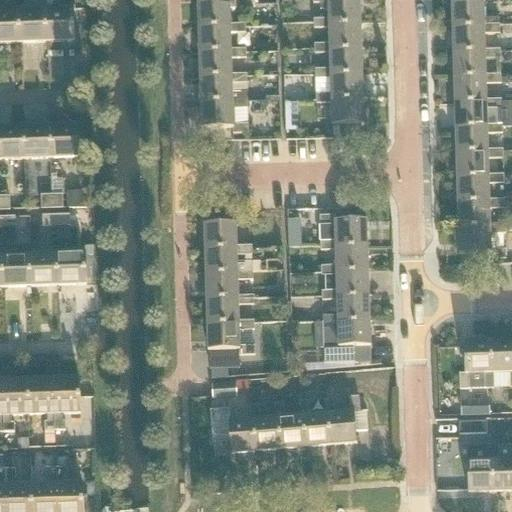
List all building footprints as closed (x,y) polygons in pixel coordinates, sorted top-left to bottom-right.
[(197,0),(197,7),(230,6),(230,10),(244,10),(243,1),(229,2),(229,0),(197,0)] [(328,26),(360,25),(359,1),(328,2),(327,0),(313,0),(313,5),(327,5),(328,21),(328,26)] [(452,6),(452,31),(452,32),(484,31),(485,37),(496,36),(498,36),(498,20),(484,20),(483,5),(452,6)] [(230,6),(197,7),(198,32),(230,31),(230,36),(245,36),(244,26),(230,27),(230,10),(230,6)] [(46,14),(47,46),(73,45),(72,13),(46,14)] [(0,47),(21,47),(19,14),(0,15),(0,47)] [(21,47),(47,46),(46,14),(19,14),(21,47)] [(328,51),(361,50),(360,25),(328,26),(328,21),(314,21),(314,30),(328,29),(328,46),(328,51)] [(230,31),(198,32),(199,57),(231,56),(231,61),(245,60),(245,51),(231,52),(230,36),(230,31)] [(499,61),(499,52),(497,52),(496,36),(485,37),(484,31),(452,32),(453,57),(485,56),(485,62),(499,61)] [(329,76),(361,75),(361,50),(328,51),(328,46),(315,46),(315,55),(329,55),(329,71),(329,76)] [(231,56),(199,57),(199,82),(231,81),(231,86),(246,86),(246,77),(231,77),(231,61),(231,56)] [(486,80),(486,87),(500,86),(500,77),(485,77),(485,62),(485,56),(453,57),(454,81),(486,80)] [(315,80),(316,97),(330,96),(330,101),(362,100),(361,75),(329,76),(329,71),(315,72),(315,80)] [(486,87),(486,80),(454,81),(455,106),(487,105),(487,111),(501,111),(501,102),(486,102),(486,87)] [(232,110),(246,110),(246,94),(232,94),(231,86),(231,81),(199,82),(200,107),(232,106),(232,110)] [(363,126),(362,100),(330,101),(330,96),(316,97),(316,105),(330,105),(331,127),(363,126)] [(487,111),(487,105),(455,106),(455,132),(487,131),(488,137),(502,137),(501,128),(487,128),(487,111)] [(232,106),(200,107),(201,131),(232,130),(232,136),(247,135),(247,127),(232,127),(232,110),(232,106)] [(49,129),(50,161),(77,160),(76,128),(49,129)] [(23,130),(24,162),(50,161),(49,129),(23,130)] [(0,162),(24,162),(23,130),(0,131),(0,162)] [(488,155),(488,162),(502,161),(502,152),(488,153),(487,137),(488,137),(487,131),(455,132),(456,156),(488,155)] [(488,162),(488,155),(456,156),(457,181),(489,180),(489,187),(503,187),(503,177),(489,178),(488,162)] [(489,180),(457,181),(457,206),(490,205),(490,212),(504,211),(503,202),(489,202),(489,187),(489,180)] [(67,193),(67,210),(83,210),(83,193),(67,193)] [(41,211),(51,211),(51,197),(40,197),(41,211)] [(51,197),(51,211),(62,210),(61,197),(51,197)] [(0,199),(0,212),(9,212),(9,199),(0,199)] [(489,212),(490,212),(490,205),(457,206),(458,231),(491,231),(491,236),(505,236),(505,227),(490,227),(489,212)] [(43,228),(57,228),(56,218),(43,218),(43,228)] [(56,218),(57,228),(69,228),(69,218),(56,218)] [(14,219),(1,219),(1,230),(14,229),(14,219)] [(29,219),(30,243),(39,242),(38,219),(29,219)] [(350,248),(366,247),(365,223),(334,224),(334,219),(319,220),(319,229),(321,229),(321,244),(334,244),(333,243),(335,243),(335,246),(335,249),(350,248)] [(203,228),(204,253),(236,252),(236,258),(251,257),(250,248),(236,248),(235,227),(203,228)] [(490,236),(491,236),(491,231),(458,231),(459,257),(490,256),(490,261),(505,261),(505,252),(491,253),(490,236)] [(288,241),(288,252),(300,252),(300,241),(288,241)] [(334,253),(335,268),(336,268),(336,274),(367,273),(366,247),(335,249),(335,243),(333,243),(334,244),(321,244),(319,244),(320,254),(334,253)] [(18,248),(19,259),(3,260),(4,290),(31,290),(30,251),(30,248),(18,248)] [(31,290),(59,289),(58,258),(34,259),(34,251),(30,251),(31,290)] [(251,282),(251,273),(251,264),(244,264),(244,266),(237,266),(236,258),(236,252),(204,253),(205,278),(237,277),(237,282),(251,282)] [(58,258),(59,289),(86,288),(85,257),(58,258)] [(337,299),(368,298),(367,273),(336,274),(336,268),(335,268),(335,269),(320,270),(320,278),(324,278),(325,294),(337,294),(337,299)] [(205,278),(205,303),(238,302),(238,307),(252,307),(252,299),(238,299),(237,282),(237,277),(205,278)] [(337,294),(325,294),(321,294),(321,303),(335,303),(336,318),(338,317),(338,324),(369,323),(368,298),(337,299),(337,294)] [(205,303),(206,328),(238,327),(238,333),(253,332),(253,324),(238,324),(238,307),(238,302),(205,303)] [(321,319),(322,328),(323,365),(353,364),(352,349),(370,349),(369,323),(338,324),(338,317),(336,318),(336,319),(321,319)] [(238,327),(206,328),(207,353),(238,352),(238,358),(254,357),(253,348),(239,349),(238,333),(238,327)] [(511,342),(490,343),(491,375),(485,376),(485,391),(495,390),(494,376),(510,375),(511,374),(511,342)] [(491,375),(490,343),(464,344),(465,376),(459,377),(459,391),(469,391),(469,377),(485,376),(491,375)] [(220,371),(220,357),(206,358),(206,372),(220,371)] [(54,382),(55,432),(64,432),(64,423),(62,423),(62,416),(81,416),(80,381),(54,382)] [(44,432),(55,432),(54,382),(28,383),(29,417),(46,417),(47,423),(44,423),(44,432)] [(11,418),(29,417),(28,383),(2,383),(4,433),(14,433),(13,424),(11,424),(11,418)] [(259,406),(257,389),(249,389),(251,407),(259,406)] [(328,415),(331,448),(356,446),(355,433),(368,432),(367,414),(360,415),(358,399),(348,400),(349,414),(334,416),(334,415),(328,415)] [(309,418),(309,417),(304,418),(307,450),(331,448),(328,415),(334,415),(333,401),(324,402),(325,416),(309,418)] [(462,403),(462,418),(479,418),(478,402),(462,403)] [(284,419),(279,420),(282,452),(307,450),(304,418),(309,417),(308,403),(299,404),(300,418),(284,419)] [(279,420),(284,419),(283,406),(274,406),(275,420),(260,422),(260,421),(254,422),(257,454),(282,452),(279,420)] [(254,422),(260,421),(258,407),(249,408),(250,422),(228,424),(227,412),(212,413),(214,442),(230,441),(231,456),(257,454),(254,422)] [(486,435),(486,424),(458,424),(458,436),(486,435)] [(55,437),(46,437),(46,450),(56,449),(55,437)] [(498,448),(489,448),(468,449),(468,464),(467,464),(468,496),(494,496),(493,462),(498,462),(498,448)] [(494,496),(511,495),(511,462),(498,463),(498,462),(493,462),(494,496)] [(56,471),(56,511),(82,511),(82,485),(64,485),(63,478),(66,478),(65,470),(56,471)] [(5,511),(30,511),(30,486),(13,487),(13,479),(15,479),(15,471),(4,472),(5,511)] [(30,511),(56,511),(56,471),(45,471),(45,478),(48,478),(48,486),(30,486),(30,511)]
